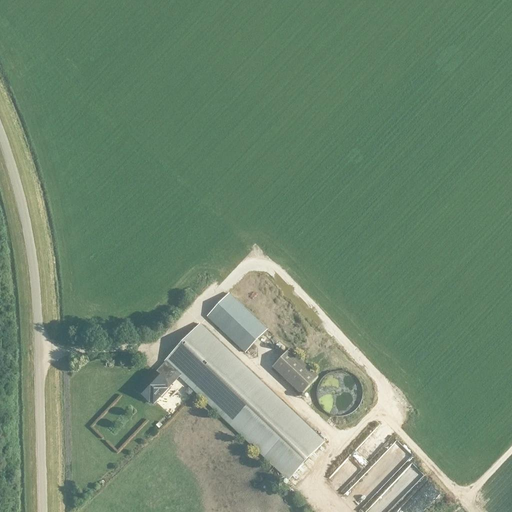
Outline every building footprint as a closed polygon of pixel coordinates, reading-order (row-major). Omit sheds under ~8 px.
[(266,330),(229,294),(207,318),(244,353),(266,330)] [(153,371),(135,390),(148,403),(148,402),(151,404),(153,404),(179,377),(288,480),(324,443),(200,325),(164,363),(165,363),(155,373),(153,371)] [(318,378),(288,351),(272,368),(301,396),(318,378)] [(318,393),(318,395),(318,397),(318,399),(318,401),(319,402),(320,404),(321,406),(322,408),(323,409),(324,411),(326,412),(327,413),(329,414),(331,415),(332,416),(334,416),(336,417),(338,417),(340,417),(342,417),(344,417),(346,416),(348,416),(350,415),(351,414),(353,413),(355,412),(356,411),(357,409),(358,408),(360,406),(360,404),(361,402),(362,401),(362,399),(362,397),(363,395),(362,393),(362,391),(362,389),(361,387),(360,385),(360,384),(358,382),(357,380),(356,379),(354,378),(353,376),(351,375),(350,374),(348,374),(346,373),(344,373),(342,372),(340,372),(338,372),(336,373),(334,373),(332,374),(331,374),(329,375),(327,376),(326,378),(324,379),(323,380),(322,382),(321,384),(320,385),(319,387),(318,389),(318,391),(318,393)] [(353,449),(325,480),(338,491),(366,461),(353,449)] [(345,492),(356,503),(389,469),(376,457),(364,469),(363,468),(357,473),(364,479),(356,487),(353,484),(345,492)] [(426,481),(393,511),(418,511),(438,493),(426,481)]
